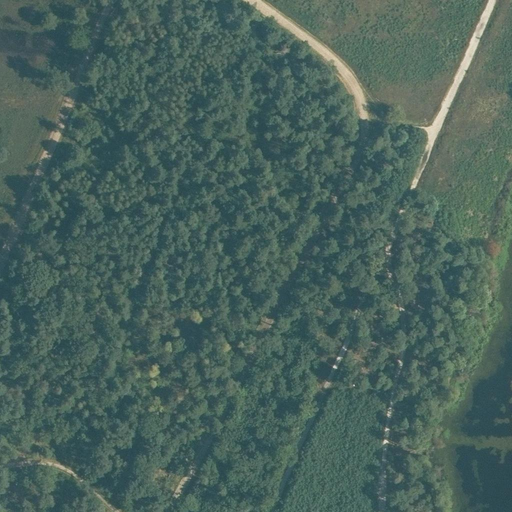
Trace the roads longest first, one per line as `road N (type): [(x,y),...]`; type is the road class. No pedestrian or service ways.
road 1 (unknown): [(168,511),(363,139),(368,114),(349,84)]
road 2 (track): [(381,261),(492,0)]
road 3 (unknown): [(112,0),(0,259)]
road 4 (track): [(379,511),(394,343),(392,285),(381,261)]
road 5 (unknown): [(120,511),(70,467),(0,465)]
road 6 (unknown): [(349,84),(252,0)]
